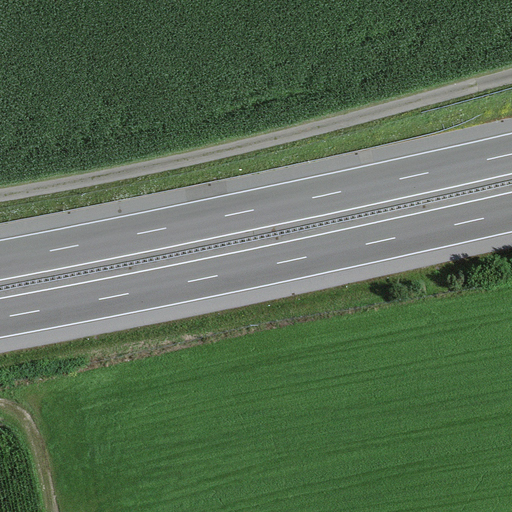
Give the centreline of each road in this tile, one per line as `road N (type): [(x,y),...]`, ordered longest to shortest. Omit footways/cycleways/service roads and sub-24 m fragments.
road 1 (track): [(511,77),(0,199)]
road 2 (motorway): [(0,321),(511,214)]
road 3 (motorway): [(511,155),(0,261)]
road 4 (track): [(0,406),(30,420),(53,511)]
